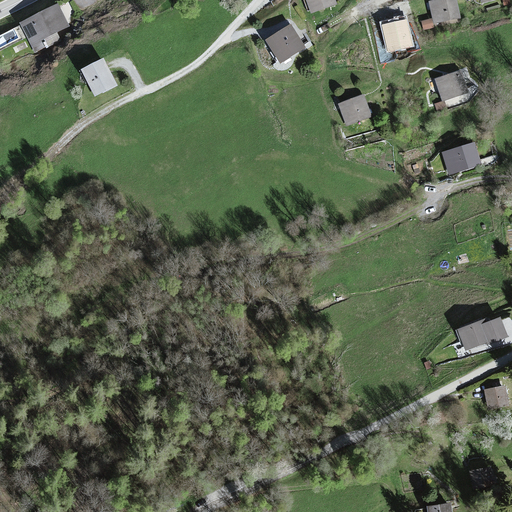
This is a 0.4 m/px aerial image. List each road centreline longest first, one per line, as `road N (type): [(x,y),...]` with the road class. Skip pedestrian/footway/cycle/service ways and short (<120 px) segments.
road 1 (track): [(511,177),(458,184),(410,213),(320,248),(190,276),(141,307),(91,366),(49,392),(0,402)]
road 2 (unclassified): [(466,379),(203,511)]
road 3 (track): [(21,189),(80,129),(141,94)]
road 4 (residential): [(141,94),(205,59),(261,0)]
